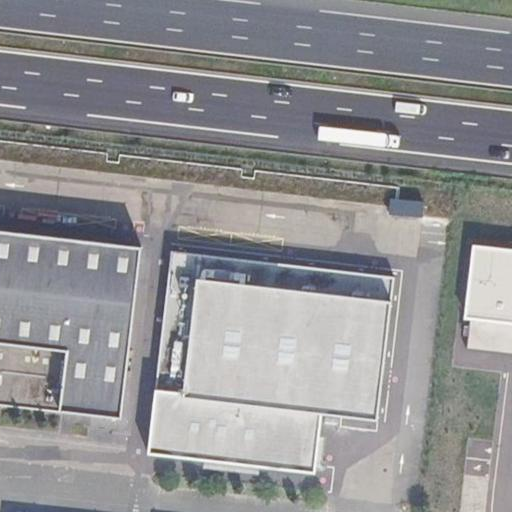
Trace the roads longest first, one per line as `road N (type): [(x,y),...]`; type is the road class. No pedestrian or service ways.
road 1 (motorway): [(0,78),(511,138)]
road 2 (motorway): [(511,59),(0,1)]
road 3 (unclassified): [(189,511),(0,496)]
